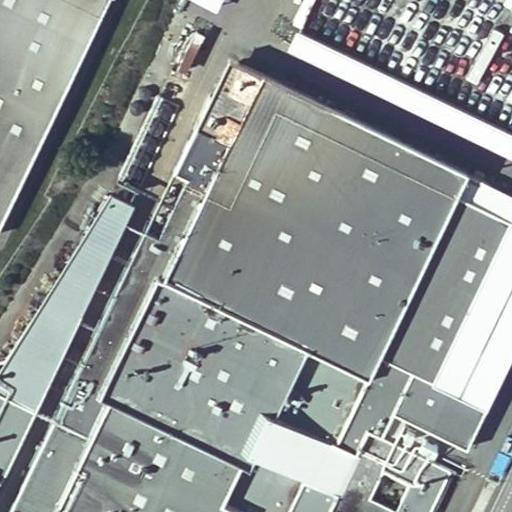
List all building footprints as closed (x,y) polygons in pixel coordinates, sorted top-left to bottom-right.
[(0,0),(0,223),(107,0),(0,0)] [(511,123),(296,27),(287,46),(511,145),(511,123)] [(264,74),(234,136),(199,121),(175,172),(189,179),(161,237),(147,231),(133,260),(370,373),(468,171),(264,74)] [(511,191),(468,171),(370,373),(336,443),(356,453),(368,429),(382,436),(385,429),(398,406),(468,441),(511,350),(511,191)] [(0,473),(133,205),(90,185),(0,371),(0,473)] [(265,510),(264,511),(289,511),(306,477),(338,493),(329,511),(430,511),(451,469),(397,443),(401,437),(385,429),(382,436),(368,429),(356,453),(336,443),(370,373),(133,260),(57,417),(91,433),(112,391),(224,445),(245,455),(223,499),(248,511),(251,504),(265,510)] [(91,433),(57,417),(6,511),(247,511),(248,511),(223,499),(245,455),(224,445),(112,391),(91,433)] [(329,511),(338,493),(306,477),(289,511),(329,511)]
